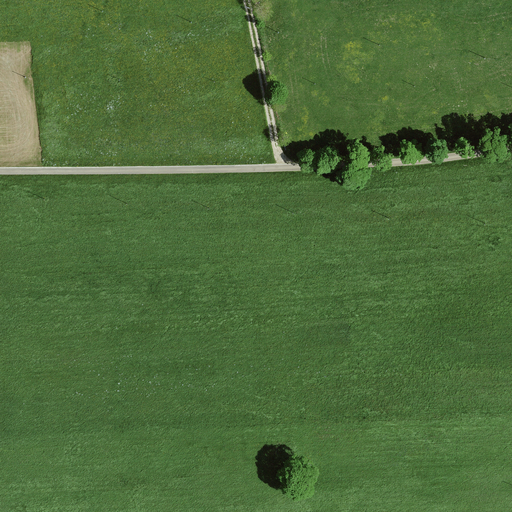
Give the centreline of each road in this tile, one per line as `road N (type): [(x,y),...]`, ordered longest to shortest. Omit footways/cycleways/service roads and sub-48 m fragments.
road 1 (unclassified): [(511,150),(281,169),(0,172)]
road 2 (track): [(281,169),(247,0)]
